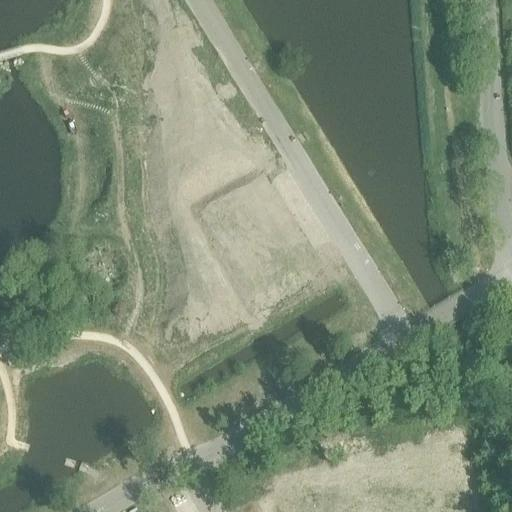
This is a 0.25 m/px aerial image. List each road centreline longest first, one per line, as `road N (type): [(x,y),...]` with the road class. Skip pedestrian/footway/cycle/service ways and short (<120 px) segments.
road 1 (residential): [(198,0),(403,338)]
road 2 (residential): [(96,511),(403,338)]
road 3 (residential): [(502,188),(486,0)]
road 4 (residential): [(403,338),(511,271)]
